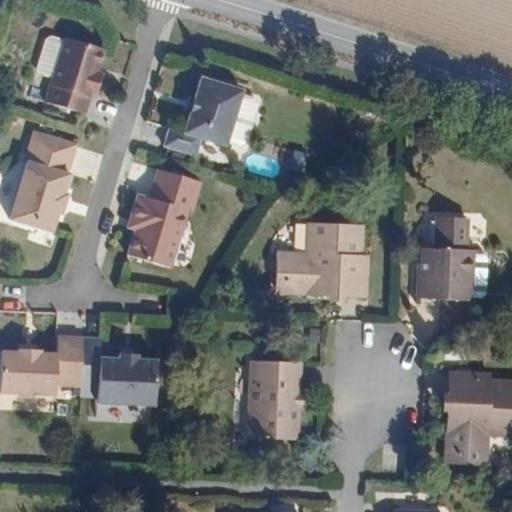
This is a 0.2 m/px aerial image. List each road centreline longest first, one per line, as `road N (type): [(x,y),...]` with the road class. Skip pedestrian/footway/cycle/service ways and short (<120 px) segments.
road 1 (tertiary): [(217,0),(511,92)]
road 2 (residential): [(161,0),(78,292)]
road 3 (residential): [(349,511),(357,425),(374,377)]
